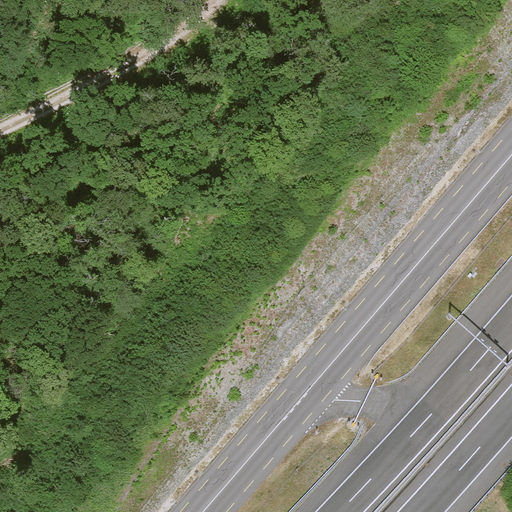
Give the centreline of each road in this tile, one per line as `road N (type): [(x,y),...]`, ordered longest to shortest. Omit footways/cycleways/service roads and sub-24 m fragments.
road 1 (primary): [(204,511),(511,154)]
road 2 (track): [(0,133),(157,50),(218,0)]
road 3 (motorway): [(511,321),(339,511)]
road 4 (motorway): [(422,511),(511,411)]
